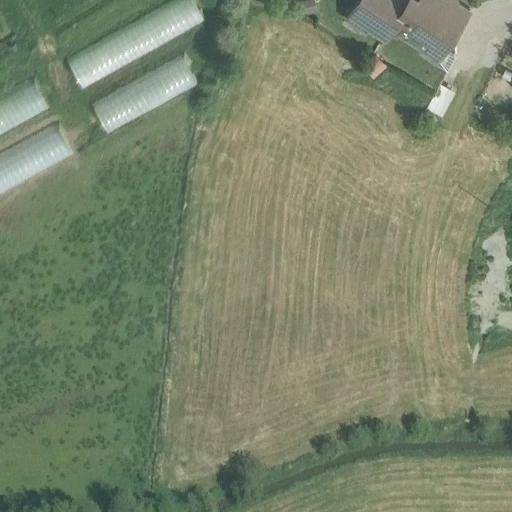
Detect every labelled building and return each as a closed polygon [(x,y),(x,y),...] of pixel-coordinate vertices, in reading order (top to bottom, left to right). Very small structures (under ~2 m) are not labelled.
[(79,82),(205,25),(193,0),(177,0),(65,51),(79,82)] [(405,0),(356,0),(352,7),(387,31),(395,20),(393,19),(405,0)] [(471,5),(463,0),(405,0),(393,19),(395,20),(430,42),(436,34),(447,41),(471,5)] [(367,55),(374,68),(388,60),(382,48),(367,55)] [(106,129),(198,82),(183,53),(91,101),(106,129)] [(0,134),(50,111),(36,81),(0,97),(0,134)] [(0,191),(74,154),(58,123),(0,153),(0,191)]
